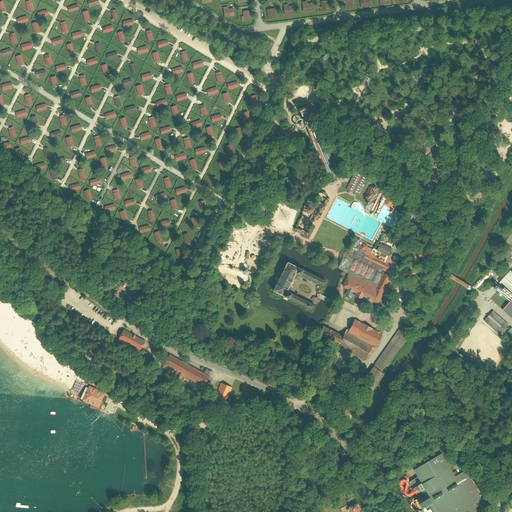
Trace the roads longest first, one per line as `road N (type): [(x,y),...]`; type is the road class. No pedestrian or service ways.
road 1 (unclassified): [(278,82),(151,339)]
road 2 (residential): [(511,59),(404,233),(395,277)]
road 3 (residential): [(395,277),(405,311),(390,335),(365,367),(327,346),(301,406)]
road 4 (unclassified): [(0,229),(151,339)]
road 5 (track): [(273,92),(116,0)]
road 6 (unclassified): [(151,339),(301,406)]
road 7 (unclassified): [(301,406),(349,457),(378,511)]
